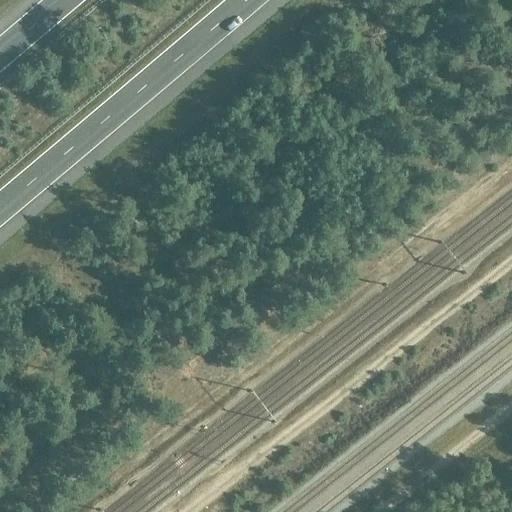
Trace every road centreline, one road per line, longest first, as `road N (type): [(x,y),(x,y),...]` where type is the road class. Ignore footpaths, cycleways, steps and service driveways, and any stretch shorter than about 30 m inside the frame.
road 1 (track): [(511,265),(194,511)]
road 2 (motorway): [(0,211),(251,0)]
road 3 (track): [(386,511),(511,412)]
